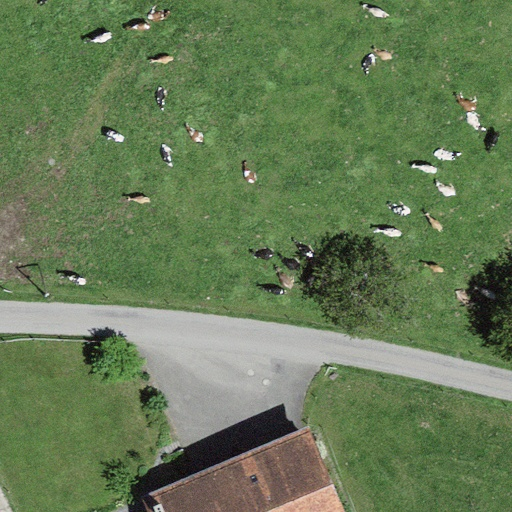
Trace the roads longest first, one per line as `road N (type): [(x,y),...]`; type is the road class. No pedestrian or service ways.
road 1 (residential): [(0,317),(225,332),(364,353),(511,388)]
road 2 (track): [(154,0),(65,163),(0,246)]
